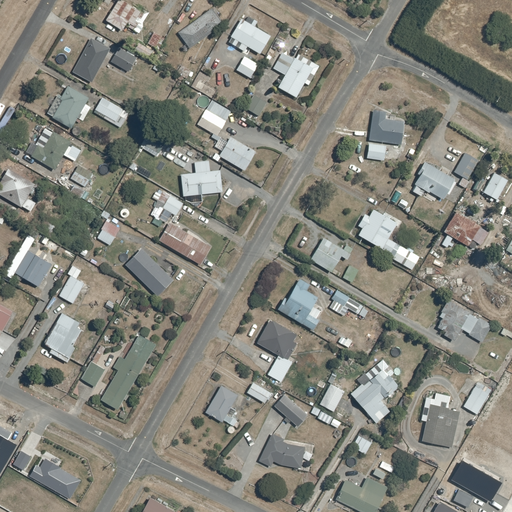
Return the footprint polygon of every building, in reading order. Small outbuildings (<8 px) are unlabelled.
[(142,12),(124,0),(118,0),(106,19),(122,30),(128,21),(133,24),(131,27),(139,33),(146,23),(144,22),(150,12),(144,9),(142,12)] [(212,8),(179,30),(191,47),(224,25),(212,8)] [(270,36),(242,18),(228,41),(245,52),(248,46),(260,53),(270,36)] [(165,37),(152,32),(146,52),(158,56),(165,37)] [(284,39),(278,36),(273,46),(283,52),(290,38),(286,36),(284,39)] [(92,82),(109,48),(90,39),(74,73),(92,82)] [(112,62),(129,71),(137,57),(120,48),(112,62)] [(297,96),(305,82),(310,85),(320,64),(298,53),(295,59),(279,51),(271,67),(285,74),(279,87),(297,96)] [(258,65),(245,56),(237,68),(251,77),(258,65)] [(216,64),(205,61),(203,70),(214,73),(216,64)] [(154,63),(150,69),(158,74),(162,68),(154,63)] [(200,80),(196,87),(212,98),(217,91),(200,80)] [(89,97),(68,86),(62,98),(57,96),(47,114),(73,128),(79,118),(83,121),(91,106),(85,103),(89,97)] [(267,103),(254,94),(242,110),(255,120),(267,103)] [(123,109),(104,96),(96,108),(107,116),(105,119),(113,124),(123,109)] [(199,116),(196,122),(213,133),(211,136),(216,139),(233,112),(212,99),(201,117),(199,116)] [(369,140),(401,145),(404,121),(386,118),(387,112),(373,110),(369,140)] [(30,152),(56,169),(65,154),(75,161),(82,150),(70,143),(72,140),(55,130),(54,132),(46,127),(42,133),(49,137),(43,146),(36,142),(30,152)] [(157,131),(147,144),(159,154),(170,140),(157,131)] [(224,131),(215,145),(223,150),(221,155),(245,170),(257,150),(224,131)] [(386,146),(369,143),(367,158),(384,160),(386,146)] [(402,163),(407,153),(399,149),(394,159),(402,163)] [(465,154),(455,172),(468,180),(478,161),(465,154)] [(182,174),(184,194),(224,191),(223,169),(211,170),(210,159),(195,161),(196,173),(182,174)] [(443,200),(455,179),(424,162),(418,174),(420,175),(414,185),(429,193),(430,192),(443,200)] [(92,174),(79,165),(71,177),(85,186),(92,174)] [(9,167),(0,180),(0,191),(32,211),(37,203),(28,198),(36,184),(9,167)] [(494,173),(483,192),(497,200),(507,180),(494,173)] [(174,184),(164,180),(156,198),(163,200),(160,207),(178,214),(182,203),(168,197),(174,184)] [(362,228),(358,235),(382,249),(388,239),(397,223),(373,209),(369,216),(365,214),(358,226),(362,228)] [(480,227),(456,213),(444,231),(468,246),(472,240),(480,227)] [(59,228),(47,221),(40,231),(52,239),(59,228)] [(98,238),(110,245),(119,228),(107,221),(98,238)] [(211,247),(171,222),(160,240),(200,264),(211,247)] [(480,227),(472,240),(480,245),(488,233),(480,227)] [(56,243),(37,232),(32,241),(51,252),(56,243)] [(454,238),(447,234),(441,245),(448,249),(454,238)] [(324,238),(310,260),(331,272),(341,256),(347,260),(351,254),(324,238)] [(401,246),(388,239),(382,249),(395,256),(401,246)] [(419,257),(401,246),(395,256),(393,259),(412,270),(419,257)] [(174,280),(142,248),(126,264),(158,296),(174,280)] [(52,265),(29,250),(16,270),(39,285),(52,265)] [(82,269),(73,264),(68,274),(71,275),(65,286),(62,285),(58,292),(61,293),(60,295),(74,302),(85,282),(77,278),(82,269)] [(358,270),(349,265),(343,278),(351,283),(358,270)] [(319,320),(308,314),(318,297),(307,291),(310,285),(299,279),(287,299),(285,297),(278,309),(313,330),(319,320)] [(337,291),(332,299),(343,306),(348,298),(337,291)] [(454,341),(470,313),(448,300),(441,312),(446,314),(438,328),(446,332),(444,336),(454,341)] [(0,336),(14,311),(0,303),(0,336)] [(84,324),(60,314),(46,344),(52,347),(50,352),(70,361),(76,347),(74,346),(84,324)] [(479,318),(469,334),(482,342),(492,325),(479,318)] [(297,344),(293,341),(296,335),(270,320),(257,343),(278,354),(288,360),(297,344)] [(511,332),(506,329),(503,335),(511,339),(511,332)] [(338,333),(333,341),(348,349),(353,341),(338,333)] [(102,399),(118,408),(156,345),(139,335),(127,356),(123,354),(115,367),(119,369),(102,399)] [(292,362),(288,360),(278,354),(267,375),(281,382),(292,362)] [(370,381),(362,387),(360,385),(350,394),(376,423),(390,411),(380,401),(398,385),(390,376),(394,372),(382,359),(364,375),(370,381)] [(82,378),(96,387),(107,370),(93,361),(82,378)] [(247,394),(265,403),(270,393),(253,383),(247,394)] [(319,404),(334,412),(344,392),(329,384),(319,404)] [(221,386),(205,412),(222,422),(237,395),(221,386)] [(463,406),(477,415),(489,394),(475,386),(463,406)] [(421,420),(427,421),(422,441),(452,448),(460,411),(447,408),(450,396),(435,393),(434,399),(426,397),(421,420)] [(284,395),(274,407),(297,427),(307,416),(284,395)] [(318,418),(317,420),(337,430),(341,422),(312,407),(309,413),(318,418)] [(305,447),(288,444),(283,441),(284,439),(272,434),(259,461),(270,467),(273,461),(281,466),(301,469),(305,447)] [(371,443),(361,438),(355,449),(364,454),(371,443)] [(473,472),(484,450),(468,441),(456,462),(473,472)] [(25,475),(30,467),(23,463),(18,471),(25,475)] [(373,467),(370,474),(383,480),(387,474),(373,467)] [(352,509),(359,511),(375,511),(387,487),(367,478),(362,488),(352,509)] [(352,509),(362,488),(345,480),(335,501),(352,509)] [(181,511),(179,510),(177,511),(176,511),(151,497),(141,511),(181,511)]
